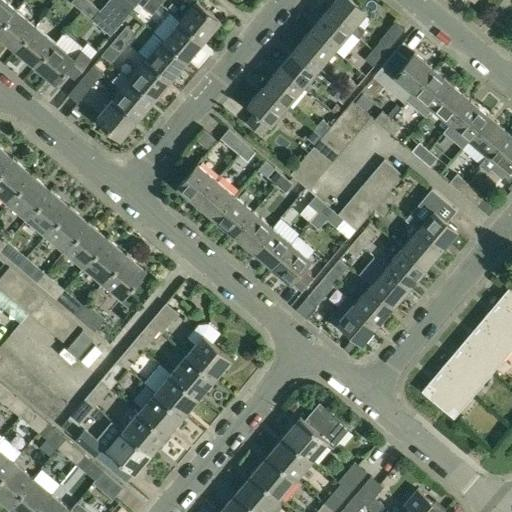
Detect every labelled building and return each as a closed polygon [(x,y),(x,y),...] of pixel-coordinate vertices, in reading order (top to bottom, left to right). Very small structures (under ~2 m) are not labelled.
[(0,0),(0,26),(15,8),(4,0),(0,0)] [(89,1),(87,0),(72,0),(71,2),(81,11),(89,1)] [(126,17),(133,8),(124,0),(108,0),(108,1),(126,17)] [(160,5),(154,0),(148,0),(142,7),(151,15),(160,5)] [(179,20),(203,41),(220,21),(196,0),(179,20)] [(351,0),(335,0),(326,11),(350,31),(357,37),(364,30),(356,23),(366,12),(351,0)] [(89,1),(81,11),(110,35),(118,26),(100,11),(89,1)] [(100,11),(118,26),(126,17),(108,1),(100,11)] [(35,25),(15,8),(0,26),(0,37),(14,50),(35,25)] [(334,49),(350,31),(326,11),(311,29),(334,49)] [(187,60),(203,41),(179,20),(162,39),(187,60)] [(396,22),(380,41),(389,48),(404,29),(396,22)] [(54,42),(35,25),(14,50),(34,66),(54,42)] [(117,36),(127,44),(135,34),(126,26),(117,36)] [(295,48),(318,68),(334,49),(311,29),(295,48)] [(127,44),(117,36),(109,46),(118,54),(127,44)] [(170,80),(187,60),(162,39),(146,59),(170,80)] [(389,48),(380,41),(372,50),(381,57),(389,48)] [(54,42),(34,66),(53,83),(64,70),(74,78),(90,59),(80,51),(74,58),(54,42)] [(302,87),(318,68),(295,48),(279,67),(302,87)] [(381,57),(372,50),(364,59),(373,67),(381,57)] [(395,50),(374,75),(405,101),(407,100),(413,92),(433,68),(414,52),(408,60),(395,50)] [(146,59),(129,79),(153,100),(170,80),(146,59)] [(84,75),(94,83),(102,73),(93,64),(84,75)] [(263,86),(286,106),(302,87),(279,67),(263,86)] [(413,92),(407,100),(426,115),(432,108),(452,84),(433,68),(413,92)] [(94,83),(84,75),(68,95),(77,103),(94,83)] [(137,119),(153,100),(129,79),(112,98),(137,119)] [(341,88),(349,95),(357,86),(348,79),(341,88)] [(449,123),(450,124),(470,100),(452,84),(432,108),(449,123)] [(286,106),(263,86),(247,105),(255,112),(247,122),(261,134),(270,124),(271,125),(286,106)] [(349,95),(341,88),(333,97),(342,104),(349,95)] [(137,119),(112,98),(95,118),(120,139),(137,119)] [(449,123),(443,131),(463,148),(469,140),(489,116),(470,100),(450,124),(449,123)] [(362,126),(370,117),(352,101),(344,110),(362,126)] [(354,135),(362,126),(344,110),(336,119),(354,135)] [(381,111),(374,120),(383,128),(390,119),(381,111)] [(508,132),(489,116),(469,140),(486,154),(488,156),(508,132)] [(329,129),(346,144),(354,135),(336,119),(330,127),(329,129)] [(399,127),(390,119),(383,128),(392,136),(399,127)] [(322,120),(314,129),(323,136),(329,129),(330,127),(322,120)] [(217,140),(204,129),(196,139),(208,150),(217,140)] [(220,139),(238,154),(245,145),(228,129),(220,139)] [(315,145),(321,138),(323,136),(314,129),(307,138),(315,145)] [(339,153),(346,144),(329,129),(323,136),(321,138),(339,153)] [(486,154),(479,164),(488,171),(490,168),(502,177),(507,171),(511,165),(511,135),(508,132),(488,156),(486,154)] [(315,145),(313,147),(331,162),(339,153),(321,138),(315,145)] [(411,151),(420,159),(428,150),(419,143),(411,151)] [(254,152),(245,145),(238,154),(246,162),(254,152)] [(0,171),(12,157),(0,147),(0,171)] [(313,147),(305,156),(323,171),(331,162),(313,147)] [(437,158),(428,150),(420,159),(429,167),(437,158)] [(305,156),(298,165),(316,180),(323,171),(305,156)] [(31,174),(12,157),(0,171),(0,195),(7,202),(31,174)] [(383,160),(376,169),(394,184),(401,175),(383,160)] [(196,203),(216,180),(197,163),(177,187),(196,203)] [(308,190),(316,180),(298,165),(290,174),(308,190)] [(267,177),(276,185),(283,176),(274,169),(267,177)] [(389,191),(394,184),(376,169),(368,178),(386,193),(388,190),(389,191)] [(26,218),(50,190),(31,174),(7,202),(26,218)] [(455,174),(448,183),(458,191),(465,182),(455,174)] [(292,184),(283,176),(276,185),(285,193),(292,184)] [(368,178),(360,187),(378,202),(381,199),(386,193),(368,178)] [(196,203),(215,219),(235,196),(216,180),(196,203)] [(484,198),(465,182),(458,191),(477,207),(484,198)] [(378,202),(360,187),(352,196),(371,212),(373,209),(372,209),(378,202)] [(69,206),(50,190),(26,218),(45,234),(69,206)] [(397,197),(389,191),(388,190),(386,193),(381,199),(389,206),(397,197)] [(252,211),(235,196),(215,219),(232,234),(252,211)] [(324,203),(315,196),(307,205),(316,212),(324,203)] [(352,196),(345,205),(363,221),(371,212),(352,196)] [(381,199),(378,202),(372,209),(373,209),(381,216),(389,206),(381,199)] [(417,229),(440,250),(456,231),(446,222),(456,210),(443,199),(423,221),(412,211),(405,219),(417,229)] [(316,212),(309,220),(318,228),(325,219),(326,220),(326,219),(336,227),(342,219),(337,214),(333,211),(324,203),(316,212)] [(363,221),(345,205),(337,214),(342,219),(355,230),(363,221)] [(45,234),(64,250),(88,222),(69,206),(45,234)] [(271,227),(252,211),(232,234),(252,251),(271,227)] [(64,250),(84,266),(107,238),(88,222),(64,250)] [(290,243),(271,227),(252,251),(271,267),(290,243)] [(440,250),(417,229),(401,248),(425,268),(440,250)] [(362,232),(354,241),(363,248),(371,239),(362,232)] [(126,254),(107,238),(84,266),(103,282),(126,254)] [(7,241),(0,248),(0,251),(10,260),(18,251),(7,241)] [(363,248),(354,241),(347,250),(355,257),(363,248)] [(271,267),(290,283),(298,290),(310,277),(301,269),(310,259),(290,243),(271,267)] [(425,268),(401,248),(386,266),(409,286),(425,268)] [(145,270),(126,254),(103,282),(122,298),(145,270)] [(26,257),(18,267),(29,276),(37,267),(26,257)] [(370,285),(393,305),(409,286),(386,266),(370,285)] [(0,289),(3,292),(17,275),(8,267),(0,277),(0,289)] [(322,277),(331,285),(339,276),(330,268),(322,277)] [(45,273),(36,283),(48,292),(56,283),(45,273)] [(26,282),(17,275),(3,292),(12,299),(26,282)] [(331,285),(322,277),(307,296),(316,304),(332,286),(331,285)] [(26,282),(12,299),(20,306),(34,289),(26,282)] [(353,304),(377,324),(393,305),(370,285),(353,304)] [(42,296),(34,289),(20,306),(28,313),(42,296)] [(64,289),(55,299),(67,308),(75,299),(64,289)] [(497,300),(501,303),(511,311),(511,289),(510,292),(506,289),(497,300)] [(28,313),(37,320),(51,303),(42,296),(28,313)] [(85,302),(74,315),(94,331),(104,319),(85,302)] [(51,303),(37,320),(45,327),(59,310),(51,303)] [(149,322),(161,333),(177,313),(165,303),(149,322)] [(511,350),(511,347),(511,311),(501,303),(491,315),(487,311),(478,322),(482,326),(482,325),(511,350)] [(377,324),(353,304),(337,323),(361,343),(377,324)] [(59,310),(45,327),(53,334),(67,317),(59,310)] [(67,317),(53,334),(62,342),(76,325),(67,317)] [(161,333),(149,322),(139,334),(149,342),(158,331),(161,333)] [(186,354),(214,377),(231,358),(211,341),(219,332),(208,323),(198,323),(187,337),(195,344),(186,354)] [(492,372),(511,350),(482,325),(482,326),(472,337),(468,334),(459,344),(463,348),(492,372)] [(77,357),(93,339),(82,329),(66,348),(77,357)] [(133,341),(123,353),(133,361),(142,349),(133,341)] [(440,367),(444,371),(472,395),(492,372),(463,348),(453,360),(449,356),(440,367)] [(0,362),(0,375),(2,377),(16,360),(8,353),(0,362)] [(170,373),(198,396),(214,377),(186,354),(170,373)] [(24,367),(16,360),(2,377),(10,384),(24,367)] [(117,360),(107,372),(117,380),(126,368),(117,360)] [(19,391),(33,374),(24,367),(10,384),(19,391)] [(472,395),(444,371),(433,383),(430,379),(421,390),(453,418),(472,395)] [(154,392),(182,416),(198,396),(170,373),(154,392)] [(41,381),(33,374),(19,391),(27,398),(41,381)] [(101,379),(91,391),(101,399),(110,387),(101,379)] [(27,398),(35,405),(49,388),(41,381),(27,398)] [(0,383),(0,399),(0,400),(8,391),(0,383)] [(57,395),(49,388),(35,405),(43,412),(57,395)] [(138,411),(166,435),(182,416),(154,392),(138,411)] [(67,403),(57,395),(43,412),(53,420),(67,403)] [(16,397),(7,406),(19,416),(27,407),(16,397)] [(85,398),(75,410),(85,418),(94,406),(85,398)] [(284,435),(312,459),(328,440),(333,444),(346,429),(315,403),(302,418),(300,416),(284,435)] [(122,430),(150,454),(166,435),(138,411),(122,430)] [(34,413),(26,422),(38,432),(46,423),(34,413)] [(53,429),(45,438),(57,448),(65,439),(53,429)] [(84,429),(75,439),(95,455),(103,446),(84,429)] [(150,454),(122,430),(106,449),(134,473),(150,454)] [(268,454),(295,478),(312,459),(284,435),(268,454)] [(72,445),(64,454),(76,464),(84,455),(72,445)] [(0,450),(0,476),(13,461),(0,450)] [(251,473),(279,497),(295,478),(268,454),(251,473)] [(32,477),(13,461),(0,476),(0,498),(9,505),(32,477)] [(83,470),(95,480),(103,470),(91,461),(83,470)] [(354,462),(337,481),(350,492),(366,472),(354,462)] [(122,487),(103,470),(95,480),(92,483),(112,499),(122,487)] [(235,492),(258,511),(266,511),(279,497),(251,473),(235,492)] [(371,476),(354,496),(364,504),(366,506),(367,506),(374,511),(376,511),(383,504),(374,497),(383,486),(371,476)] [(16,511),(35,511),(51,494),(32,477),(9,505),(16,511)] [(409,509),(406,511),(444,511),(415,487),(402,503),(409,509)] [(334,491),(324,503),(333,511),(343,499),(334,491)] [(219,511),(258,511),(235,492),(219,511)] [(68,511),(71,510),(51,494),(35,511),(68,511)] [(356,511),(364,504),(354,496),(344,507),(350,511),(356,511)] [(71,510),(68,511),(89,511),(77,502),(71,510)]
